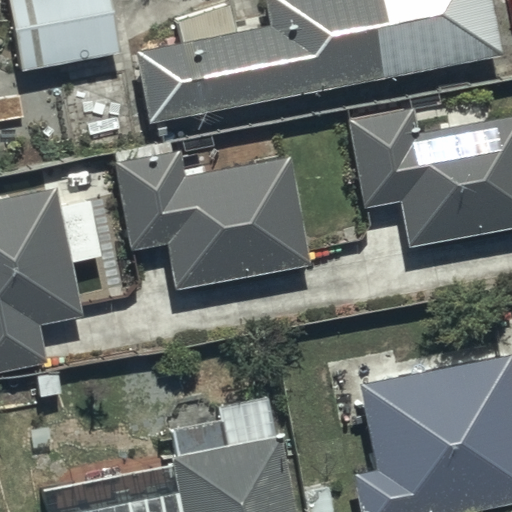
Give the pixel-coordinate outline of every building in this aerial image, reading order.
[(112,71),(102,0),(3,0),(16,84),(112,71)] [(126,64),(140,136),(501,65),(487,0),(258,0),(255,1),(262,37),(126,64)] [(414,108),(350,119),(365,203),(400,197),(408,245),(511,226),(511,110),(418,127),(414,108)] [(181,146),(114,158),(129,245),(165,239),(173,285),(309,261),(290,155),(186,173),(181,146)] [(80,312),(53,185),(0,196),(0,371),(46,362),(37,321),(80,312)] [(511,352),(511,350),(359,380),(376,467),(350,472),(358,511),(437,511),(511,497),(511,352)] [(171,351),(96,364),(104,400),(177,387),(171,351)] [(300,511),(285,428),(170,450),(177,491),(64,511),(300,511)]
